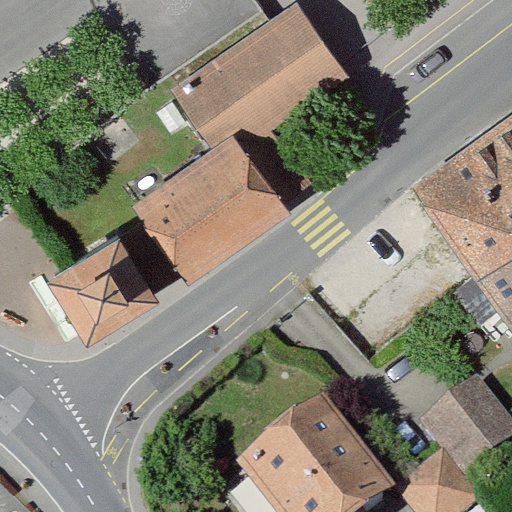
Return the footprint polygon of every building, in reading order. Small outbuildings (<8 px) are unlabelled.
[(175,90),(214,146),(235,131),(285,203),(317,181),(276,121),(349,70),(303,2),(175,90)] [(511,295),(511,112),(425,176),(511,295)] [(214,146),(131,199),(180,273),(285,203),(235,131),(214,146)] [(156,286),(118,225),(49,267),(87,329),(156,286)] [(511,447),(511,427),(478,382),(423,423),(446,453),(467,481),(511,447)] [(335,398),(251,467),(288,511),(389,511),(405,499),(416,511),(466,511),(483,498),(467,481),(446,453),(407,485),(335,398)]
